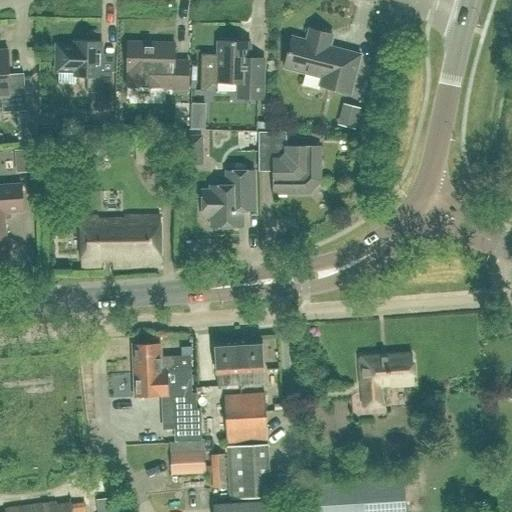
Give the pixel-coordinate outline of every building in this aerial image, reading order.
[(350,93),(361,55),(339,49),(338,52),(329,50),(332,35),(309,29),(306,40),(292,37),(284,68),(321,78),(319,85),(350,93)] [(56,71),(74,71),(74,77),(87,77),(87,92),(97,93),(97,108),(111,108),(111,93),(112,72),(100,72),(100,41),(75,41),(75,46),(57,46),(56,71)] [(235,41),(216,41),(217,41),(217,54),(201,54),(200,91),(204,91),(213,82),(238,83),(237,98),(263,99),(264,69),(249,69),(250,43),(235,42),(235,41)] [(128,42),(126,87),(161,88),(161,86),(171,86),(171,88),(187,89),(188,61),(174,61),(174,43),(128,42)] [(0,51),(0,96),(1,96),(2,112),(26,111),(23,74),(9,75),(8,51),(0,51)] [(40,113),(40,125),(55,125),(55,113),(40,113)] [(257,135),(257,147),(258,147),(258,160),(272,160),(272,194),(308,194),(320,182),(320,146),(286,146),(286,132),(258,132),(258,135),(257,135)] [(184,137),(184,164),(201,164),(201,137),(184,137)] [(145,139),(145,166),(173,166),(172,139),(145,139)] [(36,148),(14,150),(16,173),(38,171),(36,148)] [(202,197),(203,218),(211,217),(211,227),(243,226),(242,211),(255,211),(254,171),(226,171),(226,186),(210,186),(210,197),(202,197)] [(10,213),(23,212),(21,184),(0,185),(0,239),(6,239),(5,220),(10,217),(10,213)] [(143,266),(159,266),(159,215),(124,215),(124,219),(96,219),(96,216),(80,216),(81,267),(100,267),(100,261),(113,261),(113,268),(136,267),(136,265),(143,265),(143,266)] [(263,383),(262,371),(260,337),(238,339),(240,385),(263,383)] [(240,385),(238,339),(215,340),(217,374),(218,386),(240,385)] [(135,372),(191,370),(190,355),(171,356),(171,358),(161,359),(161,343),(133,344),(135,372)] [(414,384),(413,355),(360,358),(362,386),(364,407),(388,405),(390,386),(414,384)] [(200,409),(196,409),(195,394),(192,394),(191,370),(135,372),(136,397),(175,395),(176,428),(200,427),(200,409)] [(227,442),(267,440),(264,393),(224,395),(227,442)] [(225,446),(229,499),(271,497),(268,443),(225,446)] [(204,454),(170,455),(171,475),(206,474),(204,454)] [(210,454),(212,489),(226,488),(224,454),(210,454)] [(317,511),(404,511),(403,480),(316,485),(317,511)] [(71,511),(71,508),(70,503),(55,505),(55,501),(5,508),(5,511),(71,511)] [(214,511),(267,511),(267,501),(214,505),(214,511)]
